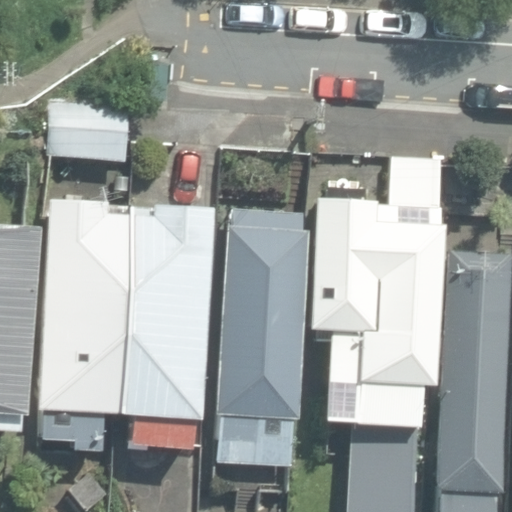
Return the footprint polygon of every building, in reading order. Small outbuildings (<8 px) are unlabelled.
[(41,152),(118,160),(124,103),(47,96),(41,152)] [(343,511),(407,511),(416,385),(425,386),(439,160),(386,157),(383,205),(373,204),(374,199),(362,198),(363,188),(324,186),(324,199),(312,198),(304,329),(326,331),(320,422),(349,423),(343,511)] [(67,449),(95,451),(97,414),(109,415),(122,214),(103,212),(103,204),(46,200),(32,410),(39,411),(37,439),(67,441),(67,449)] [(125,442),(184,446),(186,420),(193,419),(207,209),(151,205),(151,216),(127,214),(113,415),(127,416),(125,442)] [(298,231),(299,213),(230,209),(229,228),(222,228),(211,416),(215,417),(212,463),(284,467),(287,419),(292,419),(302,231),(298,231)] [(0,432),(12,434),(29,229),(0,226),(0,432)] [(433,511),(488,511),(489,493),(494,493),(505,255),(445,252),(433,511)] [(64,489),(82,511),(102,496),(84,473),(64,489)]
